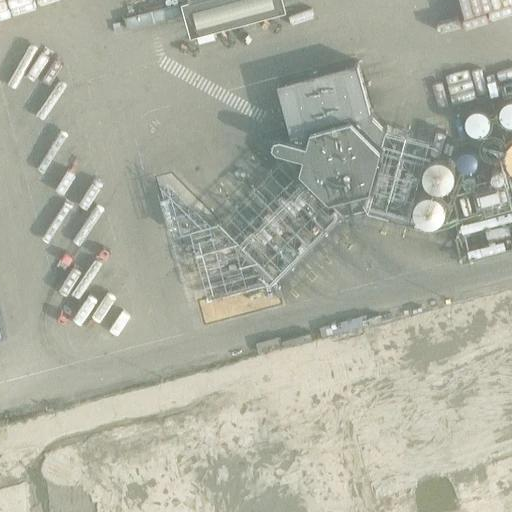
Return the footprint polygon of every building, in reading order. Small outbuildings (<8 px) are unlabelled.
[(189,0),(182,2),(191,38),(287,13),(283,0),(189,0)] [(179,3),(124,18),(128,30),(182,15),(179,3)] [(358,63),(278,82),(291,132),(285,155),(342,211),(364,206),(387,213),(387,212),(410,218),(431,140),(384,127),(371,114),(358,63)] [(511,92),(508,93),(503,96),(500,100),(499,105),(500,111),(503,115),(507,118),(511,119),(511,92)] [(492,116),(492,115),(491,109),(487,105),(483,102),(478,101),(472,102),(469,105),(465,110),(464,115),(465,121),(468,126),(473,129),(477,130),(482,129),(487,126),(490,122),(492,116)] [(455,179),(455,178),(454,173),(451,169),(447,166),(442,164),(437,165),(432,168),(429,173),(427,178),(428,182),(430,187),(435,191),(440,192),(446,191),(451,189),(453,184),(455,179)] [(511,212),(511,190),(507,173),(453,190),(464,227),(511,212)] [(447,215),(448,214),(447,210),(444,205),(440,202),(435,201),(429,202),(425,204),(422,208),(420,214),(421,219),(424,223),(428,226),(433,228),(439,227),(443,225),(446,220),(447,215)] [(511,349),(463,359),(467,381),(473,380),(486,378),(490,399),(511,394),(511,349)]
